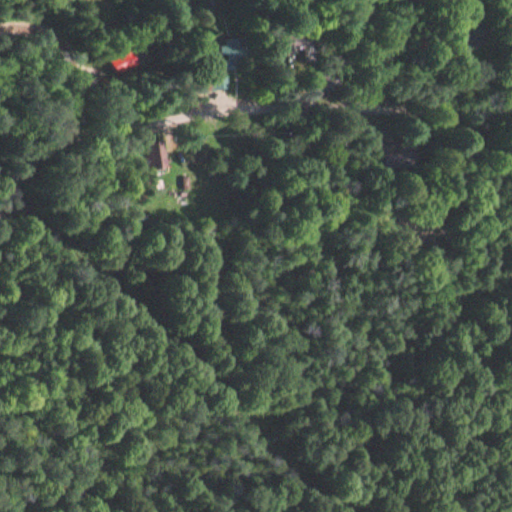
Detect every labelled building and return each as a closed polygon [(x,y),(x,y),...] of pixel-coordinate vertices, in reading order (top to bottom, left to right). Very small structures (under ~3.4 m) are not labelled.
[(471,50),(491,36),(481,21),(461,35),(471,50)] [(249,58),(248,36),(224,37),(225,59),(249,58)] [(139,64),(129,41),(117,46),(121,54),(110,59),(116,74),(139,64)] [(310,47),(300,47),(301,59),(311,58),(310,47)] [(221,57),(206,59),(209,89),(224,87),(221,57)] [(323,69),(323,89),(341,89),(341,69),(323,69)] [(331,159),(347,159),(347,137),(331,137),(331,159)] [(144,168),(164,167),(162,139),(141,140),(144,168)] [(419,144),(380,144),(380,168),(419,168),(419,144)]
